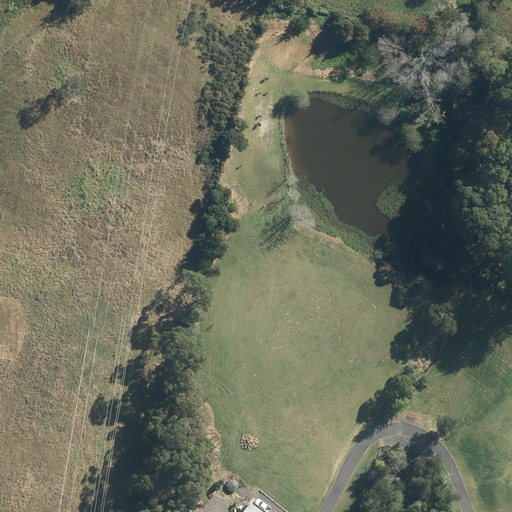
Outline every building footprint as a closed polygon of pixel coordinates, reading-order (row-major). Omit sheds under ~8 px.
[(315,260),(302,274),(314,285),(327,271),(315,260)] [(253,358),(295,312),(277,296),(236,342),(253,358)] [(311,305),(258,362),(275,378),(328,321),(311,305)] [(408,306),(398,314),(410,331),(421,323),(408,306)] [(281,383),(277,387),(296,404),(352,343),(334,326),(281,383)] [(241,511),(261,511),(250,503),(241,511)]
